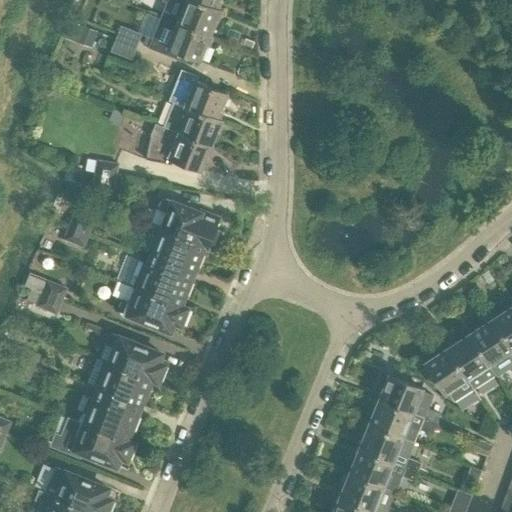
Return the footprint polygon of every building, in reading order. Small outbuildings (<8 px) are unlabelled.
[(218,22),(222,12),(193,0),(164,0),(169,2),(163,16),(212,36),(212,35),(210,34),(215,21),(218,22)] [(193,0),(222,12),(222,10),(219,9),(222,1),(220,0),(193,0)] [(208,45),(212,36),(163,16),(161,15),(149,47),(192,64),(194,58),(200,60),(206,44),(208,45)] [(98,31),(70,21),(64,38),(92,48),(98,31)] [(142,34),(122,25),(117,37),(138,45),(142,34)] [(112,50),(132,58),(138,45),(117,37),(112,50)] [(227,94),(193,80),(183,105),(222,121),(223,120),(219,119),(223,109),(221,109),(227,94)] [(161,96),(172,100),(175,91),(165,87),(161,96)] [(173,103),(164,126),(211,145),(217,130),(218,130),(222,121),(183,105),(182,107),(173,103)] [(113,108),(109,119),(120,124),(124,113),(113,108)] [(146,160),(172,165),(173,159),(201,171),(207,155),(208,156),(212,145),(211,145),(164,126),(155,123),(151,133),(152,133),(151,136),(146,160)] [(85,171),(95,173),(115,176),(117,164),(87,158),(85,171)] [(93,187),(112,190),(115,176),(95,173),(93,187)] [(165,212),(159,226),(205,244),(209,246),(219,220),(162,198),(158,209),(165,212)] [(93,220),(74,213),(69,226),(88,234),(93,220)] [(142,249),(140,254),(147,257),(193,275),(205,244),(159,226),(152,223),(141,249),(142,249)] [(64,238),(84,245),(88,234),(69,226),(64,238)] [(126,283),(135,287),(181,305),(193,275),(147,257),(145,261),(124,253),(117,270),(129,275),(126,283)] [(24,286),(31,289),(31,287),(62,299),(67,288),(30,273),(24,286)] [(26,300),(38,305),(57,313),(62,299),(31,287),(31,289),(26,300)] [(181,305),(135,287),(129,301),(123,299),(119,310),(171,331),(174,322),(181,324),(188,307),(181,305)] [(511,307),(491,321),(511,352),(511,307)] [(502,357),(508,368),(510,366),(511,369),(511,352),(491,321),(469,335),(489,366),(502,357)] [(110,332),(109,335),(104,333),(101,341),(115,347),(109,362),(152,379),(159,381),(166,364),(159,361),(162,354),(110,332)] [(495,376),(489,366),(469,335),(447,349),(473,390),(495,376)] [(39,354),(19,346),(15,359),(34,366),(39,354)] [(425,363),(445,394),(447,392),(454,403),(474,390),(473,390),(447,349),(425,363)] [(10,372),(29,379),(34,366),(15,359),(10,372)] [(100,369),(106,372),(97,392),(139,409),(152,379),(109,362),(104,359),(100,369)] [(381,392),(383,392),(379,401),(436,424),(441,414),(428,408),(429,406),(420,403),(424,392),(421,391),(422,388),(388,374),(381,392)] [(83,412),(80,420),(85,422),(127,440),(139,409),(97,392),(95,398),(83,394),(77,409),(83,412)] [(376,408),(375,407),(368,425),(414,443),(420,427),(433,432),(436,424),(379,401),(376,408)] [(10,421),(0,416),(0,430),(6,433),(10,421)] [(127,440),(85,422),(80,420),(80,421),(74,419),(73,420),(67,417),(60,434),(55,432),(49,446),(80,458),(83,452),(117,465),(121,456),(128,459),(135,443),(127,440)] [(362,440),(363,441),(360,449),(416,472),(420,463),(408,458),(414,443),(368,425),(362,440)] [(486,456),(490,446),(491,441),(471,433),(465,449),(486,456)] [(357,457),(355,456),(348,473),(395,492),(401,476),(413,481),(416,472),(360,449),(357,457)] [(67,471),(57,496),(97,511),(107,511),(113,498),(105,495),(108,487),(67,471)] [(342,489),(344,490),(340,499),(372,511),(400,511),(401,511),(389,507),(395,492),(348,473),(342,489)] [(453,488),(445,510),(450,511),(464,511),(471,495),(453,488)] [(52,506),(49,511),(97,511),(57,496),(51,494),(47,504),(52,506)] [(332,511),(372,511),(340,499),(337,507),(335,506),(332,511)] [(511,511),(511,502),(507,500),(502,511),(511,511)]
